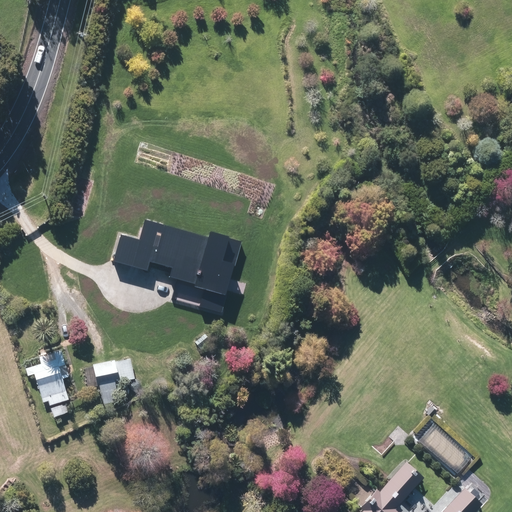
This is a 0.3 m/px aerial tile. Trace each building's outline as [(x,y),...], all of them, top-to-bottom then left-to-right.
[(385,256),(399,278),(411,271),(397,248),(385,256)] [(206,332),(196,342),(203,350),(213,340),(206,332)] [(39,362),(27,365),(29,372),(35,371),(43,400),(49,398),(50,403),(70,397),(64,375),(70,374),(63,349),(37,355),(39,362)] [(135,378),(133,357),(95,360),(97,381),(102,381),(104,401),(118,400),(117,380),(135,378)] [(474,457),(435,421),(415,442),(454,478),(474,457)] [(399,426),(390,435),(400,446),(409,437),(399,426)] [(366,507),(360,511),(472,511),(484,500),(466,484),(439,511),(403,511),(398,506),(423,479),(407,464),(380,491),(375,486),(360,501),(366,507)]
